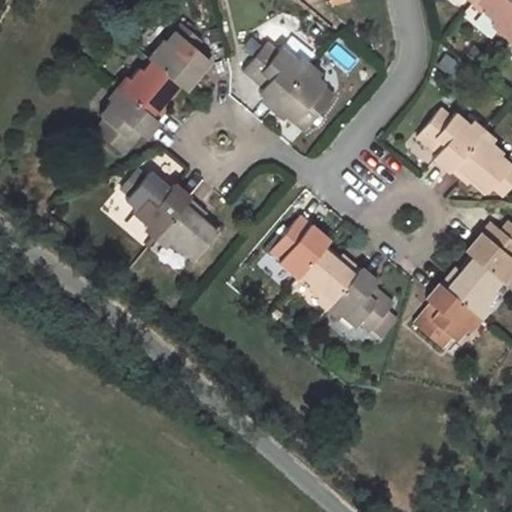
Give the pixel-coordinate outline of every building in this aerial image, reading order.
[(511,0),(475,0),(483,6),(480,10),(504,30),(511,19),(511,0)] [(165,41),(160,37),(144,56),(147,59),(175,83),(179,87),(183,90),(208,60),(193,47),(201,38),(182,21),(165,41)] [(276,50),(265,42),(242,68),(262,86),(258,91),(273,105),(304,68),(279,47),(276,50)] [(167,93),(175,83),(147,59),(139,69),(135,66),(116,89),(147,117),(167,93)] [(302,130),(331,95),(320,85),(322,83),(304,68),(273,105),(302,130)] [(175,83),(167,93),(171,96),(179,87),(175,83)] [(118,152),(132,135),(140,141),(154,123),(147,117),(116,89),(96,113),(98,115),(88,127),(118,152)] [(438,106),(416,133),(436,150),(431,156),(447,170),(448,169),(479,134),(452,111),(449,115),(438,106)] [(490,185),(501,195),(511,181),(511,168),(497,155),(500,151),(479,134),(448,169),(465,184),(468,181),(470,178),(486,190),(490,185)] [(152,232),(185,194),(171,181),(163,189),(143,171),(120,198),(132,208),(129,212),(152,232)] [(483,194),(486,190),(470,178),(468,181),(483,194)] [(204,212),(185,194),(152,232),(175,253),(179,247),(189,257),(214,231),(199,219),(202,215),(204,212)] [(217,228),(202,215),(199,219),(214,231),(217,228)] [(327,240),(297,216),(269,249),(279,258),(277,261),(295,277),(299,273),(320,248),(322,245),(327,240)] [(499,229),(489,222),(465,251),(469,254),(472,257),(498,279),(501,282),(511,268),(511,224),(507,220),(499,229)] [(335,261),(338,258),(322,245),(320,248),(335,261)] [(338,258),(335,261),(320,248),(299,273),(308,281),(305,285),(328,305),(358,269),(340,255),(338,258)] [(469,254),(456,269),(460,272),(472,257),(469,254)] [(456,269),(452,266),(437,283),(474,314),(493,291),(490,288),(498,279),(472,257),(460,272),(456,269)] [(373,290),(378,284),(359,268),(358,269),(328,305),(353,326),(356,322),(366,330),(389,303),(373,290)] [(511,288),(511,268),(501,282),(511,290),(511,288)] [(430,304),(414,325),(440,346),(449,335),(453,339),(474,314),(437,283),(436,282),(422,298),(430,304)] [(374,337),(397,310),(389,303),(366,330),(374,337)]
